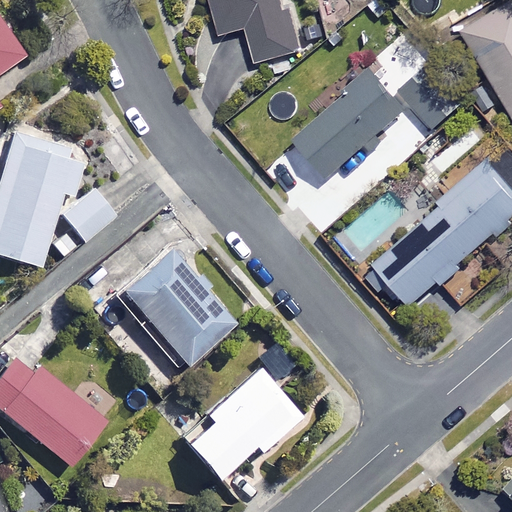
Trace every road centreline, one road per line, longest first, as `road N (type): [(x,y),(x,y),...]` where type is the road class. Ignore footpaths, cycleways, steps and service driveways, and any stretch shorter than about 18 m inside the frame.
road 1 (residential): [(423,415),(175,141),(101,0)]
road 2 (residential): [(423,415),(311,511)]
